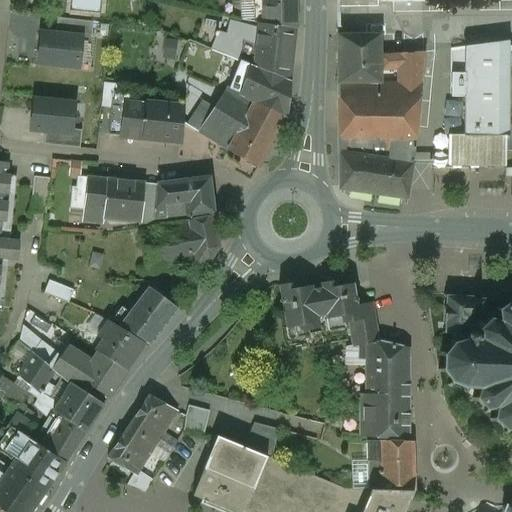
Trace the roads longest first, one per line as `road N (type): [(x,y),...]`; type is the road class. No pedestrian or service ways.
road 1 (tertiary): [(258,248),(153,368),(57,511)]
road 2 (residential): [(0,145),(201,167),(253,203)]
road 3 (tertiary): [(298,183),(317,0)]
road 4 (tertiary): [(511,229),(328,220)]
